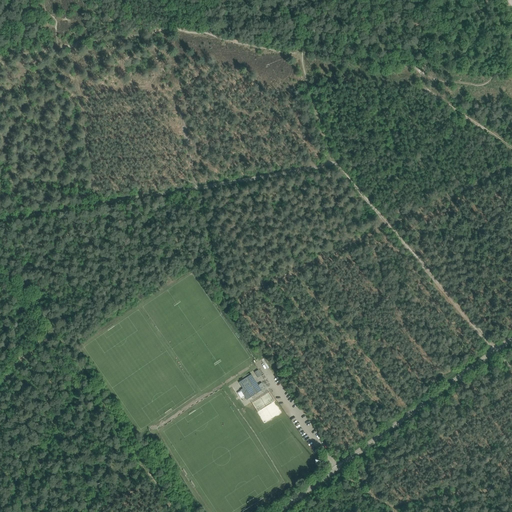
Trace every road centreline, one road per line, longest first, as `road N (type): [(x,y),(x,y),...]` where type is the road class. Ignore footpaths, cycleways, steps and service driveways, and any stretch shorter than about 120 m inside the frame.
road 1 (track): [(339,165),(0,220)]
road 2 (tertiary): [(273,511),(511,338)]
road 3 (track): [(50,324),(142,465)]
